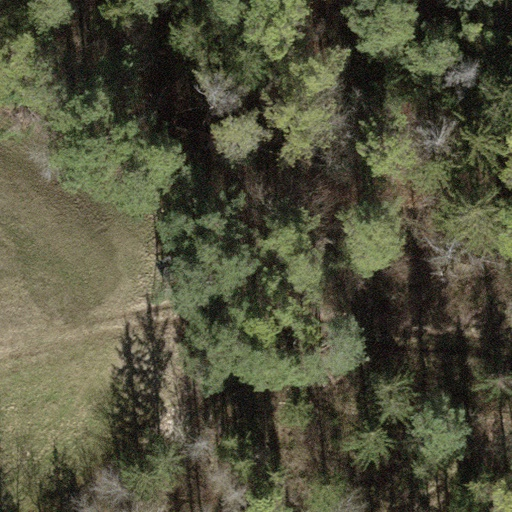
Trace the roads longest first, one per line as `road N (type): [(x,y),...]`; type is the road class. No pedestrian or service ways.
road 1 (track): [(0,347),(239,297),(463,338),(511,332)]
road 2 (track): [(511,407),(418,511)]
